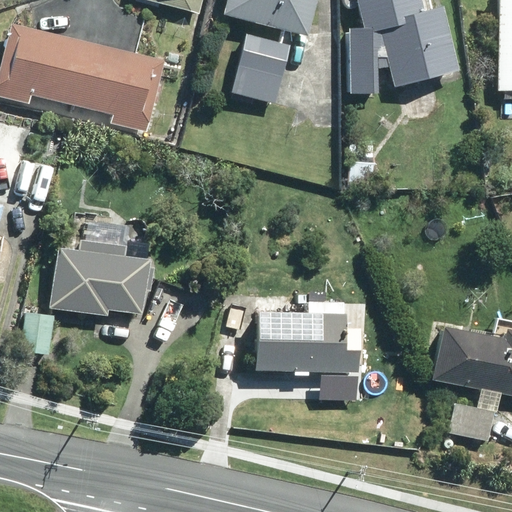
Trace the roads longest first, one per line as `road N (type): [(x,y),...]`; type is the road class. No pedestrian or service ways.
road 1 (primary): [(123,481),(254,511)]
road 2 (primary): [(0,455),(123,481)]
